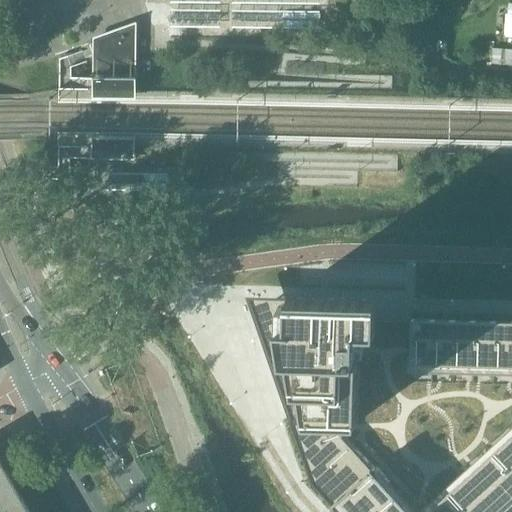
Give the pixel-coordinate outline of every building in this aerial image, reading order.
[(220,9),(170,9),(170,28),(220,28),(220,9)] [(319,10),(232,10),(232,28),(319,29),(319,10)] [(99,42),(99,78),(134,78),(134,29),(115,36),(99,42)] [(134,91),(134,78),(99,78),(94,78),(94,90),(134,91)] [(275,314),(254,314),(257,326),(255,325),(311,483),(337,511),(504,511),(511,505),(511,320),(411,318),(410,376),(511,376),(511,438),(430,511),(411,511),(357,451),(357,375),(366,376),(367,317),(367,316),(275,314)] [(0,471),(0,508),(21,496),(5,469),(0,471)] [(0,508),(0,511),(30,511),(21,496),(0,508)]
